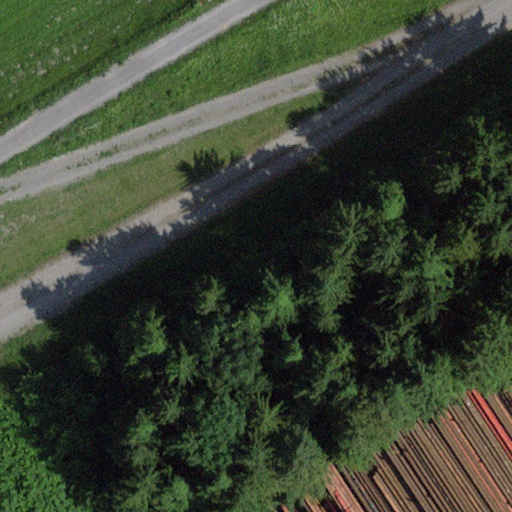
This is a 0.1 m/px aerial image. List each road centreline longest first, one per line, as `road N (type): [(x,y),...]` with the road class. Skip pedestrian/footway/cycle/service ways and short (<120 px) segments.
road 1 (track): [(511,2),(0,321)]
road 2 (track): [(0,183),(442,40)]
road 3 (track): [(255,0),(0,154)]
